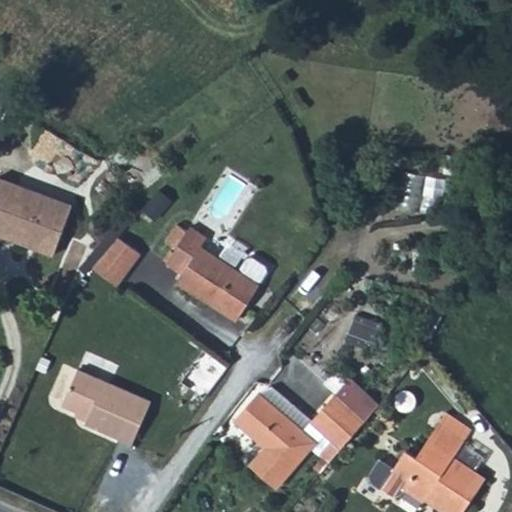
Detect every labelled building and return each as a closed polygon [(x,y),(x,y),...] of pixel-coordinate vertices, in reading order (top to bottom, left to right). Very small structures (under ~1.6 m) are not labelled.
[(0,228),(33,239),(31,245),(54,253),(70,204),(0,178),(0,228)] [(159,189),(142,208),(156,221),(173,202),(159,189)] [(206,238),(190,226),(187,230),(177,223),(163,241),(174,248),(165,262),(181,272),(177,280),(210,301),(212,297),(220,302),(242,316),(258,292),(261,288),(271,273),(269,266),(253,256),(245,256),(239,268),(202,244),(206,238)] [(135,249),(113,234),(87,265),(104,276),(112,282),(135,249)] [(212,297),(210,301),(240,320),(242,316),(220,302),(212,297)] [(78,366),(63,403),(89,414),(86,422),(109,431),(133,441),(150,397),(98,375),(78,366)] [(343,376),(330,391),(362,417),(375,402),(343,376)] [(307,419),(338,444),(362,417),(330,391),(307,419)] [(256,394),(237,418),(265,442),(250,461),(263,472),(276,484),(312,442),(256,394)] [(402,481),(422,496),(427,489),(434,493),(440,498),(435,504),(445,511),(458,511),(485,475),(458,456),(464,448),(470,439),(441,419),(418,450),(406,443),(393,463),(379,454),(370,466),(370,473),(391,488),(397,487),(402,481)] [(427,489),(422,496),(435,504),(440,498),(434,493),(427,489)]
